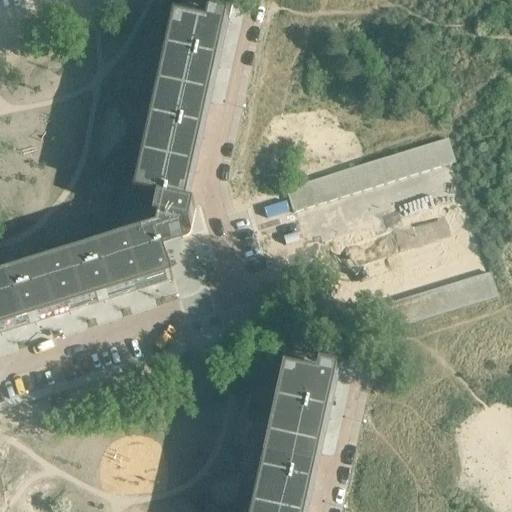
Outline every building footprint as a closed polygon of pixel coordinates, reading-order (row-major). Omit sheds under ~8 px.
[(228,0),(208,0),(204,16),(210,18),(227,20),(230,21),(234,1),(228,0)] [(158,232),(0,282),(0,332),(14,328),(19,326),(171,278),(171,281),(173,280),(160,239),(180,233),(181,238),(184,237),(186,236),(187,235),(188,235),(189,233),(189,232),(190,231),(190,229),(195,211),(187,208),(185,208),(186,202),(209,102),(209,101),(219,58),(227,20),(210,18),(208,28),(202,27),(192,25),(179,21),(165,84),(159,109),(158,114),(138,198),(159,203),(155,222),(160,223),(157,230),(158,232)] [(447,139),(436,142),(443,166),(455,162),(447,139)] [(432,169),(443,166),(436,142),(424,146),(432,169)] [(420,173),(432,169),(424,146),(413,150),(420,173)] [(409,176),(420,173),(413,150),(402,153),(409,176)] [(390,157),(398,180),(409,176),(402,153),(390,157)] [(386,184),(398,180),(390,157),(379,160),(386,184)] [(375,187),(386,184),(379,160),(367,164),(375,187)] [(363,191),(375,187),(367,164),(355,168),(363,191)] [(351,195),(363,191),(355,168),(344,171),(351,195)] [(340,198),(351,195),(344,171),(332,175),(340,198)] [(328,202),(340,198),(332,175),(321,179),(328,202)] [(317,206),(328,202),(321,179),(310,182),(317,206)] [(306,209),(317,206),(310,182),(298,186),(306,209)] [(294,213),(306,209),(298,186),(286,190),(294,213)] [(480,245),(464,249),(470,268),(485,264),(480,245)] [(477,277),(484,300),(497,296),(489,273),(477,277)] [(473,304),(484,300),(477,277),(465,281),(473,304)] [(461,307),(473,304),(465,281),(454,284),(461,307)] [(450,311),(461,307),(454,284),(443,288),(450,311)] [(450,311),(443,288),(432,292),(439,314),(450,311)] [(427,318),(439,314),(432,292),(420,295),(427,318)] [(416,321),(427,318),(420,295),(409,299),(416,321)] [(405,325),(416,321),(409,299),(398,302),(405,325)] [(398,302),(386,306),(393,329),(405,325),(398,302)] [(381,332),(393,329),(386,306),(374,310),(381,332)] [(306,511),(337,372),(321,369),(319,380),(287,373),(256,511),(306,511)]
